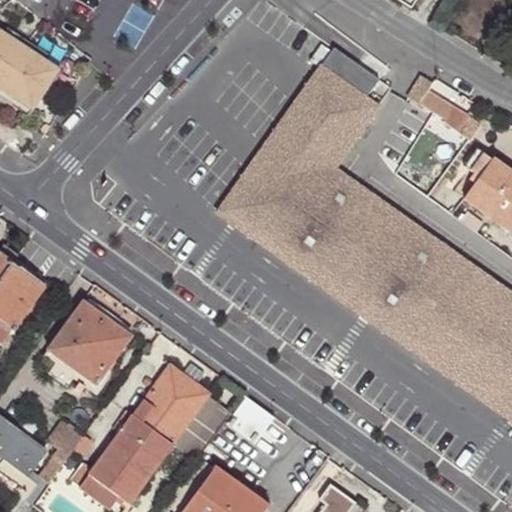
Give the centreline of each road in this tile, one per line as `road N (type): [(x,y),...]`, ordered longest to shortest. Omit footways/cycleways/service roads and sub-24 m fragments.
road 1 (tertiary): [(34,202),(455,511)]
road 2 (residential): [(176,0),(34,202)]
road 3 (residential): [(361,0),(479,79),(511,91)]
